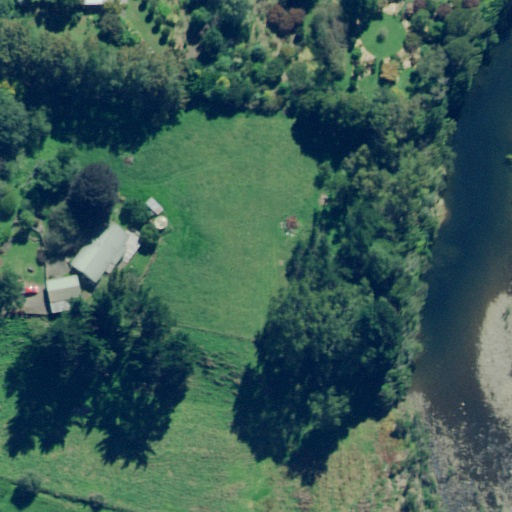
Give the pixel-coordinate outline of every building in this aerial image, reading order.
[(114,9),(114,4),(127,3),(127,0),(83,0),(84,11),(114,9)] [(49,166),(38,160),(28,178),(39,184),(49,166)] [(151,199),(145,206),(157,217),(164,210),(151,199)] [(160,218),(159,218),(158,218),(156,219),(155,220),(155,221),(154,222),(153,224),(153,225),(153,226),(153,228),(154,229),(155,230),(155,231),(157,232),(158,233),(159,233),(160,234),(162,234),(163,233),(164,233),(166,232),(167,231),(168,230),(168,229),(169,228),(169,226),(169,225),(169,224),(168,222),(168,221),(167,220),(166,219),(164,218),(163,218),(162,218),(160,218)] [(134,246),(106,224),(71,268),(95,287),(113,265),(117,268),(134,246)] [(52,317),(82,310),(81,302),(76,279),(46,286),(52,317)]
